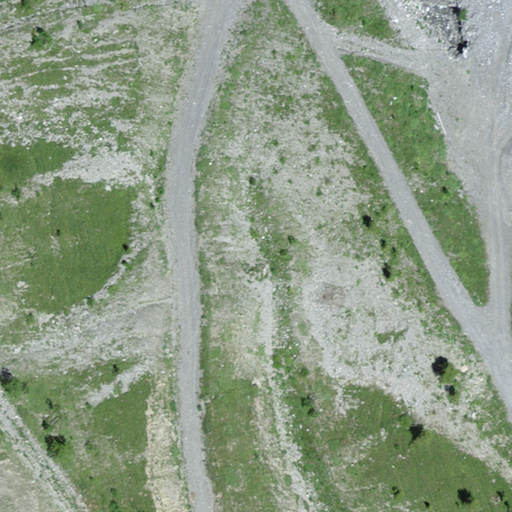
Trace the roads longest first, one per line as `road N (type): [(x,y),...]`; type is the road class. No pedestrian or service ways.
road 1 (track): [(207,511),(178,268),(192,94),(237,0)]
road 2 (track): [(287,0),(490,369)]
road 3 (track): [(511,190),(490,369)]
